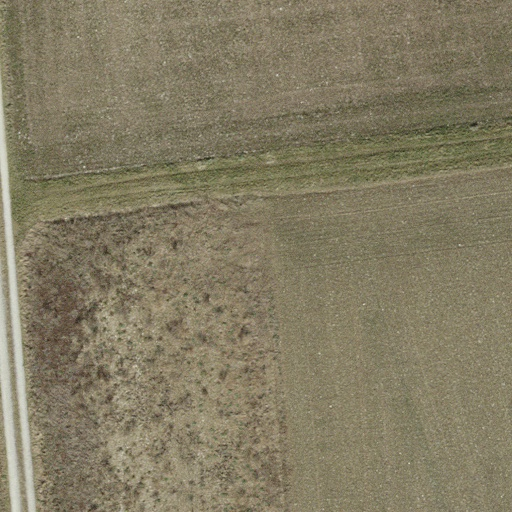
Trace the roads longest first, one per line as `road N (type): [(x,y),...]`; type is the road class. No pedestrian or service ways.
road 1 (track): [(0,187),(511,133)]
road 2 (track): [(25,511),(0,226)]
